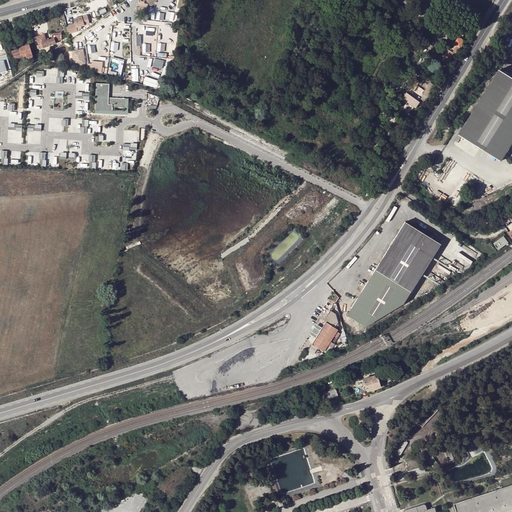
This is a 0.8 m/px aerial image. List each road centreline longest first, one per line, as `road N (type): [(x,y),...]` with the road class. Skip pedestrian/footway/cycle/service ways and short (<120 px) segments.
road 1 (secondary): [(504,0),(373,212),(317,283),(182,356),(0,411)]
road 2 (tertiary): [(511,335),(384,396),(233,443),(185,511)]
road 3 (track): [(0,455),(72,406),(186,372)]
